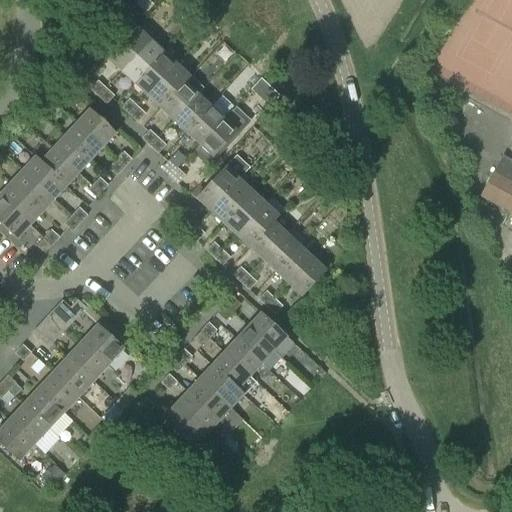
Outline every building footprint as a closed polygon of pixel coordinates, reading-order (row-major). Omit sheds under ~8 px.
[(106,61),(121,75),(151,43),(136,28),(129,36),(116,50),(106,61)] [(134,87),(164,55),(151,43),(121,75),(134,87)] [(164,55),(134,87),(142,95),(147,99),(177,66),(164,55)] [(177,66),(147,99),(160,111),(185,84),(184,83),(189,78),(177,66)] [(251,90),(270,107),(279,97),(260,80),(251,90)] [(91,91),(99,98),(106,91),(98,83),(95,86),(91,91)] [(174,124),(199,97),(185,84),(160,111),(174,124)] [(114,98),(106,91),(99,98),(107,106),(114,98)] [(187,136),(212,109),(199,97),(174,124),(187,136)] [(130,117),(137,109),(133,105),(129,100),(121,109),(130,117)] [(137,124),(145,116),(137,109),(130,117),(137,124)] [(199,147),(231,111),(231,110),(223,119),(212,109),(187,136),(199,147)] [(88,110),(75,124),(103,149),(115,136),(88,110)] [(232,112),(231,111),(199,147),(211,158),(236,131),(244,122),(232,112)] [(64,137),(91,162),(103,149),(75,124),(64,137)] [(142,140),(151,148),(159,140),(150,132),(142,140)] [(52,149),(79,175),(91,162),(64,137),(52,149)] [(167,148),(159,140),(151,148),(159,156),(167,148)] [(39,163),(66,188),(79,175),(52,149),(40,162),(39,163)] [(124,154),(116,162),(124,170),(132,162),(124,154)] [(21,171),(53,202),(66,188),(39,163),(40,162),(34,157),(21,171)] [(210,213),(240,181),(238,180),(248,169),(235,157),(195,200),(210,213)] [(511,165),(500,159),(493,173),(511,183),(511,165)] [(117,178),(124,170),(116,162),(108,170),(117,178)] [(162,171),(170,179),(178,170),(170,163),(162,171)] [(186,178),(178,170),(170,179),(178,186),(186,178)] [(9,184),(42,214),(53,202),(21,171),(9,184)] [(511,183),(493,173),(479,197),(511,215),(511,183)] [(100,179),(92,187),(100,195),(108,187),(100,179)] [(223,225),(253,193),(240,181),(210,213),(223,225)] [(0,193),(0,199),(30,227),(42,214),(9,184),(0,193)] [(93,203),(100,195),(92,187),(84,195),(93,203)] [(236,237),(266,205),(253,193),(223,225),(236,237)] [(0,225),(17,241),(30,227),(0,199),(0,225)] [(266,205),(236,237),(249,249),(273,223),(278,217),(266,205)] [(79,210),(71,218),(80,226),(87,217),(79,210)] [(72,234),(80,226),(71,218),(64,226),(72,234)] [(181,229),(189,236),(197,228),(189,220),(181,229)] [(262,262),(287,236),(273,223),(249,249),(262,262)] [(205,235),(197,228),(189,236),(197,244),(205,235)] [(51,231),(43,240),(51,247),(59,239),(51,231)] [(275,274),(300,247),(287,236),(262,262),(275,274)] [(43,256),(51,247),(43,240),(35,248),(43,256)] [(206,253),(214,260),(222,251),(214,244),(206,253)] [(288,286),(313,260),(300,247),(275,274),(288,286)] [(229,259),(222,251),(214,260),(221,267),(229,259)] [(326,272),(313,260),(288,286),(302,298),(326,272)] [(232,276),(240,284),(248,276),(240,268),(232,276)] [(256,283),(248,276),(240,284),(248,292),(256,283)] [(257,301),(265,308),(273,300),(266,292),(257,301)] [(232,298),(225,306),(233,314),(241,306),(232,298)] [(87,309),(78,300),(70,308),(79,317),(87,309)] [(281,307),(273,300),(265,308),(273,316),(281,307)] [(225,322),(233,314),(225,306),(217,314),(225,322)] [(293,345),(260,314),(246,328),(273,353),(280,359),(293,345)] [(208,324),(200,332),(209,340),(217,332),(208,324)] [(40,342),(48,333),(40,326),(32,334),(40,342)] [(97,326),(81,343),(107,368),(123,350),(97,326)] [(234,341),(261,366),(273,353),(246,328),(234,341)] [(202,349),(209,340),(200,332),(193,341),(202,349)] [(48,333),(40,342),(48,349),(56,341),(48,333)] [(223,354),(249,378),(261,366),(234,341),(223,354)] [(66,359),(92,383),(107,368),(81,343),(66,359)] [(30,355),(22,347),(14,355),(22,363),(30,355)] [(183,351),(175,359),(184,367),(191,359),(183,351)] [(249,378),(223,354),(211,367),(237,391),(243,396),(255,384),(249,378)] [(51,375),(78,399),(92,383),(66,359),(51,375)] [(177,375),(184,367),(175,359),(168,367),(177,375)] [(237,391),(211,367),(198,380),(230,410),(243,396),(237,391)] [(37,391),(63,415),(78,399),(51,375),(37,391)] [(177,384),(168,375),(160,384),(169,392),(177,384)] [(6,378),(0,384),(0,386),(7,393),(14,385),(6,378)] [(186,393),(218,422),(230,410),(198,380),(186,393)] [(22,406),(48,431),(63,415),(37,391),(22,406)] [(174,406),(206,436),(218,422),(186,393),(174,406)] [(154,408),(146,400),(138,408),(147,416),(154,408)] [(7,422),(34,447),(48,431),(22,406),(7,422)] [(194,449),(206,436),(174,406),(162,419),(194,449)] [(0,445),(19,463),(34,447),(7,422),(0,429),(0,445)] [(79,443),(71,452),(80,460),(87,451),(79,443)] [(52,489),(64,476),(54,467),(42,480),(52,489)]
